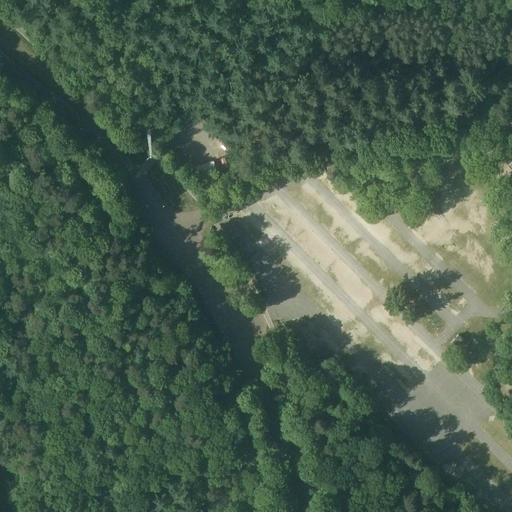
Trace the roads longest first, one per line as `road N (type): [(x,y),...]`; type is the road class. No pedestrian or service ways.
road 1 (secondary): [(302,511),(224,319),(169,231),(99,144),(4,64)]
road 2 (track): [(39,511),(42,434),(63,356),(62,261),(130,179)]
